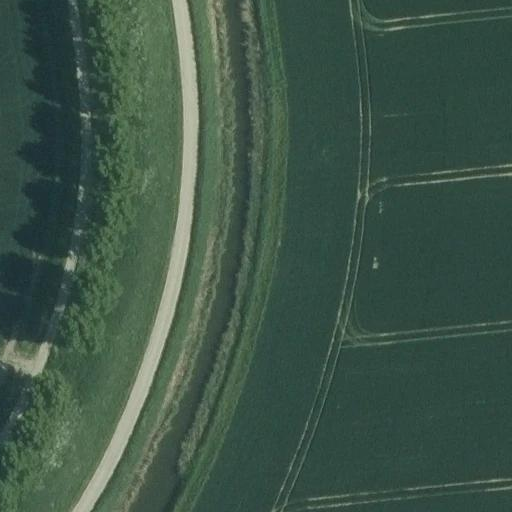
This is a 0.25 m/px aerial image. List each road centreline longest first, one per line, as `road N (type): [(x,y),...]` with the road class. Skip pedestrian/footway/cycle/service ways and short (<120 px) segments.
road 1 (unclassified): [(89,511),(170,347),(194,227),(181,0)]
road 2 (unclassified): [(0,459),(80,283),(92,212),(90,0)]
